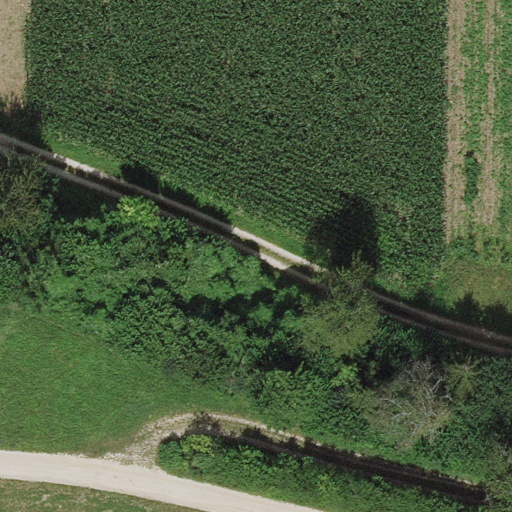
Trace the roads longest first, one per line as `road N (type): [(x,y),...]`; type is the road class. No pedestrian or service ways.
road 1 (track): [(0,144),(219,229),(386,309),(511,343)]
road 2 (track): [(106,470),(164,423),(229,421),(342,459),(511,483)]
road 3 (track): [(0,460),(60,458),(272,511)]
